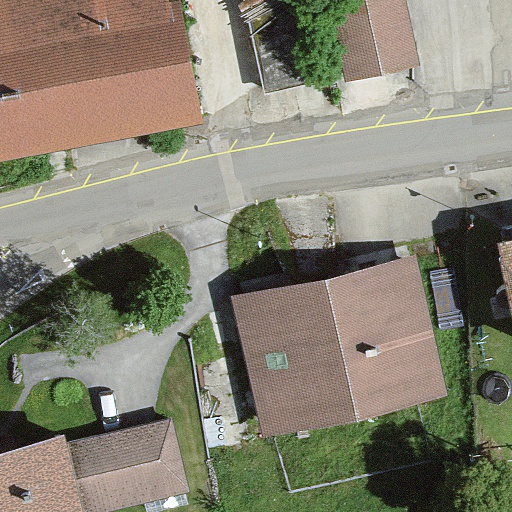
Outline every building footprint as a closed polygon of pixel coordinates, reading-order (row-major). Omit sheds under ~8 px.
[(0,0),(0,154),(193,123),(172,0),(0,0)] [(242,0),(263,89),(322,75),(304,0),(242,0)] [(398,0),(366,0),(335,7),(349,68),(411,54),(398,0)] [(509,240),(502,242),(511,282),(503,284),(497,290),(498,299),(506,301),(511,300),(511,227),(506,228),(509,240)] [(417,249),(226,293),(259,437),(450,392),(417,249)] [(181,511),(161,420),(0,455),(0,511),(181,511)]
